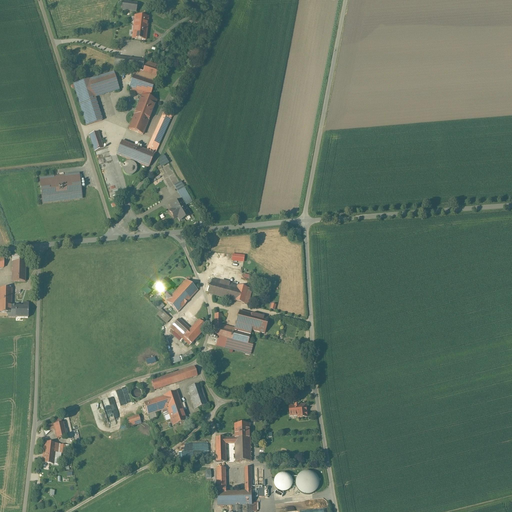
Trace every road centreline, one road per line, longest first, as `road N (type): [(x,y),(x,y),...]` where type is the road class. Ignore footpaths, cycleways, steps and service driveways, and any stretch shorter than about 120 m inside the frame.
road 1 (unclassified): [(336,511),(314,390),(304,220)]
road 2 (unclassified): [(24,511),(37,245)]
road 3 (unclassified): [(41,0),(117,237)]
road 4 (unclassified): [(123,212),(226,0)]
road 5 (unclassified): [(344,0),(304,220)]
road 6 (unclassified): [(511,205),(304,220)]
road 7 (track): [(223,400),(191,435),(66,511)]
road 8 (unclassified): [(304,220),(147,234)]
